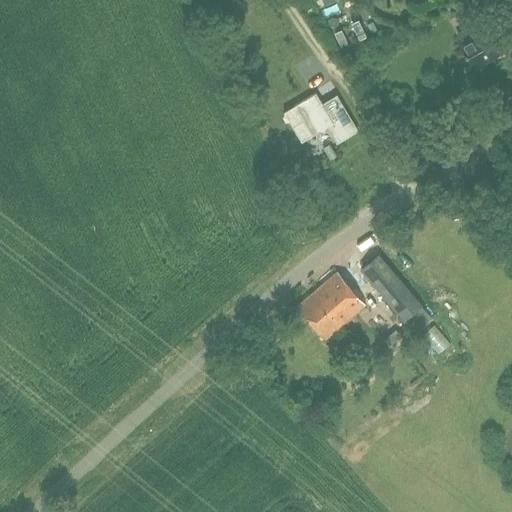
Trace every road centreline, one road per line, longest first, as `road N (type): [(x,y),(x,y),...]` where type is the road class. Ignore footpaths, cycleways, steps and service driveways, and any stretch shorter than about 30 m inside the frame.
road 1 (unclassified): [(32,511),(324,249),(511,134)]
road 2 (track): [(405,194),(365,117),(286,0)]
